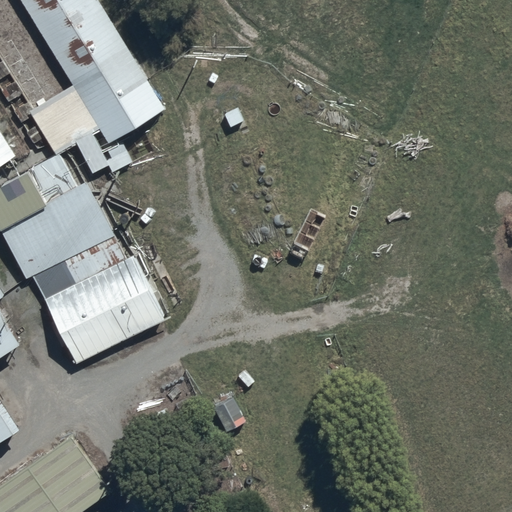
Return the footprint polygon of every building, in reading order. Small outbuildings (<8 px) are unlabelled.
[(22,0),(71,81),(28,106),(55,151),(75,138),(87,157),(84,158),(92,171),(108,161),(112,169),(132,156),(125,145),(105,157),(100,149),(103,147),(91,127),(97,123),(108,141),(165,106),(99,0),(22,0)] [(0,156),(14,148),(0,124),(0,156)] [(0,223),(26,274),(32,271),(43,294),(125,255),(113,231),(84,172),(74,177),(60,150),(30,165),(29,161),(0,175),(0,223)] [(125,255),(43,294),(76,359),(166,314),(134,251),(125,255)] [(0,349),(19,337),(0,305),(0,289),(2,288),(0,284),(0,435),(20,423),(0,391),(0,349)] [(245,418),(237,404),(246,400),(242,392),(234,397),(231,392),(212,402),(226,428),(245,418)] [(71,511),(109,485),(69,430),(0,480),(0,511),(71,511)]
